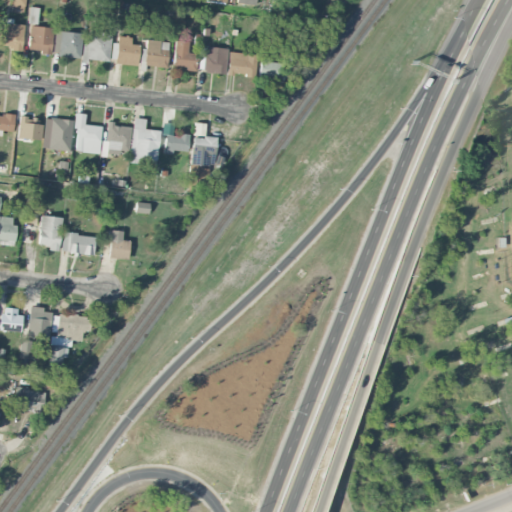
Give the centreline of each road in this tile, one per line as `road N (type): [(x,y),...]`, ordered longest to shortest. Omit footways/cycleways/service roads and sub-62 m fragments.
road 1 (motorway): [(432,95),(307,245),(153,388),(60,511)]
road 2 (motorway): [(292,511),(435,153),(511,0)]
road 3 (motorway): [(432,95),(263,511)]
road 4 (motorway): [(374,347),(449,155),(511,23)]
road 5 (residential): [(236,108),(0,81)]
road 6 (motorway): [(308,511),(374,347)]
road 7 (motorway): [(87,511),(102,491),(149,472),(193,481),(219,511)]
